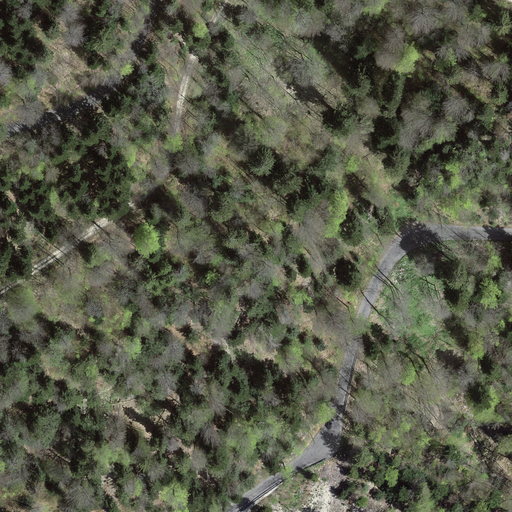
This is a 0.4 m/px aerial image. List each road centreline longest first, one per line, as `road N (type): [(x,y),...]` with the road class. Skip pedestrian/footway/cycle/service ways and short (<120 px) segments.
road 1 (tertiary): [(225,511),(324,434),(361,317),(403,247),(436,235),(511,234)]
road 2 (track): [(0,292),(168,167),(194,54),(224,0)]
road 3 (tertiary): [(155,0),(129,60),(103,92),(0,134)]
